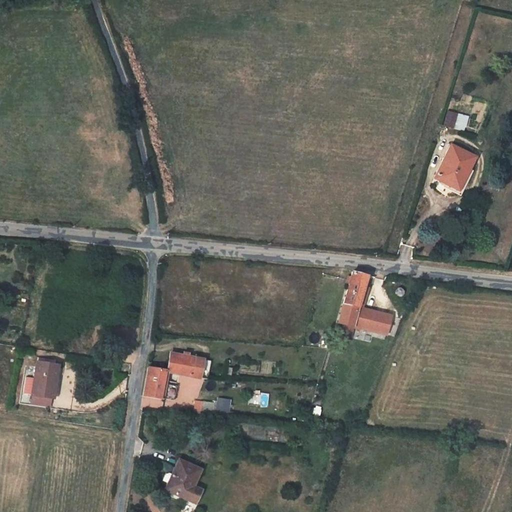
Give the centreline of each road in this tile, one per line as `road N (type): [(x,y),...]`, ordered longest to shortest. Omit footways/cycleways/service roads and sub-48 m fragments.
road 1 (unclassified): [(511,282),(154,243)]
road 2 (residential): [(115,511),(154,243)]
road 3 (residential): [(95,0),(145,158),(154,243)]
road 4 (unclassified): [(154,243),(0,227)]
